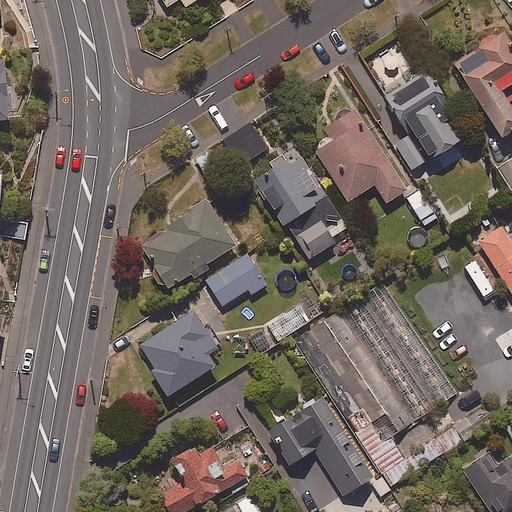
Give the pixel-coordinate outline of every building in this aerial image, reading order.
[(511,109),(501,93),(511,85),(511,46),(502,31),(451,66),(501,140),(511,132),(511,109)] [(455,145),(465,139),(444,103),(447,101),(425,65),(379,92),(391,112),(396,109),(404,124),(389,133),(411,171),(441,153),(447,165),(462,157),(455,145)] [(407,191),(354,109),(323,128),(328,135),(311,146),(348,203),(374,186),(385,204),(407,191)] [(266,149),(250,125),(218,146),(234,170),(266,149)] [(337,216),(289,141),(276,150),(279,155),(269,162),(274,169),(253,183),(283,228),(314,207),(325,224),(337,216)] [(511,194),(511,156),(494,169),(511,195),(511,194)] [(436,219),(419,189),(405,197),(423,227),(436,219)] [(166,287),(169,290),(190,276),(193,280),(209,270),(206,266),(236,246),(207,201),(149,239),(155,248),(145,254),(148,260),(148,262),(148,265),(148,267),(148,269),(149,272),(150,274),(151,276),(152,278),(153,280),(155,282),(157,283),(159,284),(162,285),(164,286),(166,287)] [(334,244),(321,222),(295,238),(308,260),(334,244)] [(511,244),(500,226),(476,242),(511,298),(511,244)] [(267,285),(247,254),(206,281),(222,306),(248,290),(251,295),(267,285)] [(391,437),(457,394),(382,283),(310,331),(371,423),(384,442),(391,437)] [(249,337),(262,354),(309,320),(297,303),(249,337)] [(208,356),(224,345),(208,321),(204,324),(195,310),(136,347),(168,397),(215,367),(208,356)] [(511,352),(511,328),(495,340),(505,356),(511,352)] [(372,479),(323,400),(273,431),(294,464),(316,450),(345,496),(372,479)] [(384,442),(371,423),(357,433),(393,486),(473,432),(464,418),(405,458),(391,437),(384,442)] [(221,466),(208,441),(171,461),(183,482),(157,495),(165,511),(185,511),(246,480),(234,459),(221,466)] [(511,511),(511,459),(495,470),(486,456),(463,471),(488,511),(511,511)] [(257,511),(249,498),(233,507),(235,511),(257,511)]
